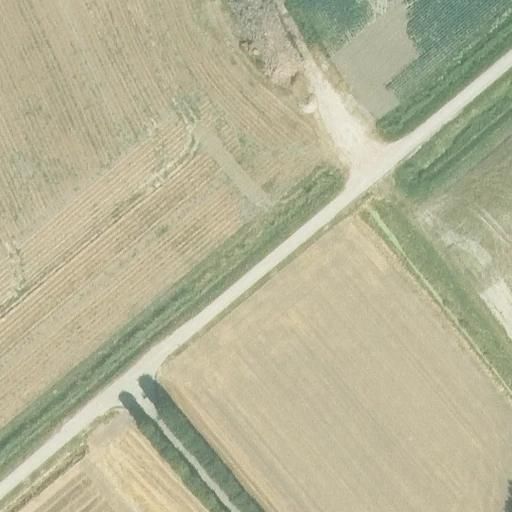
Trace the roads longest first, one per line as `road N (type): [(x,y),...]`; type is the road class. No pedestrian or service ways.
road 1 (unclassified): [(126,382),(511,55)]
road 2 (unclassified): [(232,511),(126,382)]
road 3 (unclassified): [(0,490),(126,382)]
